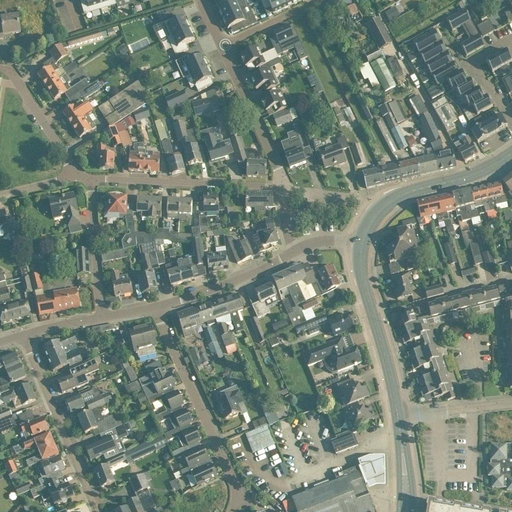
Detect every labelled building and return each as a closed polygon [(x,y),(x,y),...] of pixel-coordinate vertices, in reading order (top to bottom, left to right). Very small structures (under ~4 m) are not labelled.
[(84,15),(100,10),(97,0),(86,0),(80,2),(84,15)] [(97,0),(100,10),(116,5),(116,3),(114,0),(97,0)] [(222,17),(223,18),(247,7),(243,0),(226,0),(227,3),(218,7),(220,13),(219,13),(221,17),(222,17)] [(283,10),(278,0),(260,0),(261,1),(265,10),(270,8),(273,14),(283,10)] [(278,0),(283,10),(292,5),(289,0),(278,0)] [(349,0),(335,0),(320,7),(325,18),(336,13),(335,11),(351,4),(349,0)] [(469,7),(465,1),(458,5),(462,11),(469,7)] [(247,7),(223,18),(224,20),(223,20),(225,25),(226,24),(228,29),(240,24),(243,30),(257,24),(252,13),(246,16),(243,9),(247,8),(247,7)] [(354,7),(347,10),(354,24),(362,20),(358,13),(357,14),(354,7)] [(385,14),(390,22),(400,16),(395,8),(385,14)] [(468,32),(475,28),(465,10),(446,21),(453,32),(464,25),(467,31),(468,32)] [(20,33),(19,23),(18,17),(6,18),(6,16),(0,16),(0,38),(12,37),(12,34),(20,33)] [(161,25),(168,39),(189,29),(189,28),(189,27),(187,23),(184,18),(177,21),(176,18),(161,25)] [(378,19),(367,24),(380,49),(391,44),(378,19)] [(483,38),(495,31),(489,20),(477,27),(483,38)] [(275,32),(273,32),(274,34),(277,42),(283,53),(287,51),(287,50),(294,47),(297,55),(304,51),(293,25),(289,27),(288,25),(275,32)] [(468,32),(469,33),(472,39),(460,45),(466,57),(485,46),(481,39),(475,28),(468,32)] [(189,29),(168,39),(176,56),(188,50),(186,44),(194,40),(192,35),(193,35),(191,30),(190,31),(189,29)] [(419,54),(441,42),(435,30),(413,43),(419,54)] [(100,33),(67,43),(62,45),(50,52),(57,63),(69,56),(64,49),(69,48),(102,38),(100,33)] [(425,65),(447,52),(441,42),(419,54),(425,65)] [(122,56),(128,52),(123,45),(117,49),(122,56)] [(249,51),(242,55),(242,56),(240,56),(241,58),(241,59),(243,65),(244,64),(246,68),(255,63),(257,69),(278,59),(274,50),(261,56),(257,48),(250,52),(249,51)] [(365,55),(369,63),(382,57),(378,49),(365,55)] [(496,56),(502,68),(506,66),(511,62),(511,61),(506,51),(496,56)] [(431,75),(453,63),(447,52),(425,65),(431,75)] [(175,62),(183,79),(207,68),(206,66),(207,66),(205,61),(204,62),(202,57),(191,62),(188,56),(175,62)] [(499,69),(502,68),(496,56),(486,62),(492,73),(499,69)] [(402,72),(395,57),(387,61),(394,75),(402,72)] [(382,60),(371,66),(385,93),(397,87),(382,60)] [(75,63),(69,66),(72,71),(78,67),(75,63)] [(459,74),(459,73),(453,63),(431,75),(437,86),(438,86),(447,81),(446,81),(459,74)] [(368,64),(359,69),(365,81),(369,79),(375,77),(368,64)] [(38,75),(46,88),(58,80),(53,73),(57,70),(54,65),(38,75)] [(207,68),(183,79),(186,78),(191,89),(195,86),(198,92),(213,85),(210,80),(212,79),(210,74),(211,73),(209,69),(208,69),(207,68)] [(272,69),(251,78),(256,90),(263,86),(266,92),(279,85),(272,69)] [(467,82),(461,72),(459,73),(459,74),(446,81),(447,81),(452,91),(455,89),(467,82)] [(65,75),(58,80),(46,88),(54,100),(71,89),(68,84),(70,82),(65,75)] [(511,78),(511,76),(502,81),(509,95),(511,93),(511,78)] [(74,87),(79,94),(90,87),(85,80),(74,87)] [(461,99),(463,98),(463,97),(476,90),(475,90),(470,80),(467,82),(455,89),(461,99)] [(98,109),(111,128),(114,126),(147,104),(139,81),(105,104),(102,100),(95,104),(99,108),(98,109)] [(90,87),(79,94),(83,101),(99,91),(94,84),(90,87)] [(463,97),(463,98),(469,108),(472,106),(484,99),(484,98),(478,88),(475,90),(476,90),(463,97)] [(261,103),(264,109),(265,109),(266,112),(273,108),(276,114),(287,108),(279,92),(277,93),(275,89),(268,93),(269,96),(268,97),(267,97),(262,99),(262,100),(261,100),(262,103),(261,103)] [(370,96),(374,105),(384,100),(380,91),(370,96)] [(183,92),(165,100),(169,111),(188,102),(183,92)] [(374,119),(362,95),(356,97),(368,122),(374,119)] [(409,101),(419,118),(428,113),(419,96),(409,101)] [(472,106),(477,116),(493,107),(487,97),(484,98),(484,99),(472,106)] [(216,98),(196,103),(200,116),(220,110),(216,98)] [(63,114),(71,126),(88,115),(80,103),(79,103),(63,114)] [(384,117),(391,130),(400,151),(408,147),(388,104),(378,109),(382,118),(384,117)] [(447,132),(453,144),(459,140),(453,129),(451,124),(457,121),(448,104),(435,111),(447,132)] [(334,110),(345,135),(350,133),(345,122),(346,122),(340,111),(337,108),(334,110)] [(344,111),(350,123),(355,121),(350,108),(344,111)] [(147,109),(133,114),(137,123),(150,117),(147,109)] [(273,117),(277,127),(292,121),(288,111),(273,117)] [(88,115),(71,126),(80,139),(96,128),(88,115)] [(491,121),(497,132),(507,127),(501,115),(495,119),(494,119),(491,121)] [(432,145),(434,153),(443,150),(441,142),(432,121),(430,122),(427,116),(419,120),(431,145),(432,145)] [(132,117),(124,120),(124,121),(127,128),(135,125),(132,117)] [(376,122),(392,154),(399,152),(382,119),(376,122)] [(168,160),(172,175),(185,172),(180,153),(173,155),(164,127),(163,128),(160,121),(155,122),(167,160),(168,160)] [(481,126),(488,138),(497,132),(491,121),(485,124),(481,126)] [(183,122),(173,124),(178,142),(181,141),(184,150),(186,155),(189,165),(201,161),(199,152),(197,145),(196,146),(194,136),(188,138),(183,122)] [(114,126),(111,128),(108,130),(114,147),(121,144),(114,126)] [(471,132),(478,143),(488,138),(481,126),(480,127),(478,128),(471,132)] [(200,133),(202,141),(205,140),(212,162),(219,160),(220,162),(226,160),(225,158),(227,158),(221,139),(214,141),(211,129),(200,133)] [(118,134),(124,148),(132,145),(127,131),(118,134)] [(246,168),(247,177),(266,178),(266,163),(261,163),(261,161),(261,159),(261,158),(260,156),(259,155),(258,153),(257,152),(256,151),(254,150),(253,150),(251,149),(250,149),(248,149),(246,149),(245,149),(243,150),(239,136),(231,139),(239,168),(246,168)] [(415,145),(411,138),(406,141),(410,148),(415,145)] [(466,138),(453,146),(458,151),(459,154),(464,162),(477,155),(472,146),(471,144),(470,145),(466,138)] [(289,140),(281,143),(283,148),(286,156),(285,156),(286,159),(290,169),(306,163),(302,153),(301,151),(304,150),(300,140),(290,143),(289,140)] [(134,143),(134,151),(144,151),(144,143),(134,143)] [(360,144),(352,147),(358,165),(366,163),(360,144)] [(105,149),(105,146),(97,145),(97,158),(101,158),(100,170),(113,171),(114,150),(105,149)] [(327,145),(315,150),(319,161),(321,160),(325,168),(336,164),(337,165),(345,162),(342,153),(339,146),(329,150),(327,145)] [(129,171),(144,172),(145,151),(136,151),(136,152),(130,152),(129,171)] [(145,151),(144,172),(159,173),(160,153),(153,153),(153,152),(145,151)] [(452,152),(434,156),(438,172),(456,168),(452,152)] [(434,156),(416,161),(420,176),(438,172),(434,156)] [(416,161),(398,165),(402,180),(420,176),(416,161)] [(384,163),(379,164),(384,185),(402,180),(398,165),(385,168),(384,163)] [(384,185),(379,164),(378,164),(380,169),(362,173),(366,189),(384,185)] [(511,172),(501,182),(509,192),(508,193),(511,198),(511,172)] [(499,183),(484,186),(488,200),(487,200),(488,205),(489,212),(496,211),(495,206),(507,203),(505,195),(503,196),(499,183)] [(484,186),(470,190),(474,208),(475,208),(484,206),(486,213),(489,212),(488,205),(487,200),(488,200),(484,186)] [(470,190),(452,195),(456,211),(457,217),(461,216),(462,222),(479,218),(477,211),(476,211),(475,208),(474,208),(470,190)] [(246,194),(246,204),(246,208),(255,208),(255,214),(265,214),(265,208),(273,208),(273,194),(246,194)] [(49,201),(51,210),(53,217),(65,214),(68,227),(80,224),(77,211),(78,211),(74,195),(49,201)] [(438,198),(444,221),(446,228),(450,238),(452,238),(450,234),(452,233),(451,227),(447,213),(456,211),(452,195),(438,198)] [(198,203),(198,213),(199,218),(205,218),(205,213),(218,212),(224,211),(222,198),(218,198),(218,196),(204,197),(204,203),(198,203)] [(109,197),(109,203),(105,203),(105,212),(109,212),(111,215),(111,218),(119,219),(119,215),(126,216),(126,201),(125,201),(123,199),(123,198),(109,197)] [(438,222),(444,221),(438,198),(428,200),(432,217),(437,215),(438,222)] [(141,218),(148,219),(148,213),(149,213),(149,199),(137,199),(137,213),(141,213),(141,218)] [(148,213),(148,219),(157,220),(157,218),(161,218),(161,214),(162,200),(149,199),(149,213),(148,213)] [(167,219),(179,220),(179,215),(180,201),(168,200),(167,214),(168,214),(167,219)] [(424,218),(432,217),(428,200),(417,203),(420,218),(417,219),(420,226),(426,225),(424,218)] [(179,215),(179,220),(179,222),(186,222),(187,215),(191,215),(192,201),(180,201),(179,215)] [(6,212),(0,213),(0,227),(7,225),(12,244),(21,242),(15,220),(8,221),(6,212)] [(234,222),(231,212),(224,214),(226,224),(234,222)] [(137,247),(137,246),(136,238),(135,228),(134,228),(133,216),(126,217),(129,240),(131,240),(132,248),(137,247)] [(411,226),(416,225),(414,219),(402,223),(403,228),(396,230),(397,233),(395,234),(398,245),(386,248),(390,263),(419,255),(411,226)] [(256,234),(257,237),(275,233),(272,220),(265,221),(267,232),(256,234)] [(193,241),(193,242),(202,243),(202,239),(201,235),(201,233),(200,227),(191,228),(192,235),(193,241)] [(154,239),(154,240),(162,241),(162,230),(157,229),(157,240),(154,239)] [(162,230),(162,241),(171,241),(178,241),(179,234),(179,233),(170,233),(170,230),(162,230)] [(465,247),(470,245),(476,265),(482,263),(477,243),(473,244),(470,231),(462,233),(465,247)] [(275,233),(257,237),(264,253),(268,251),(267,247),(275,246),(277,243),(275,233)] [(257,237),(246,242),(252,258),(264,253),(257,237)] [(252,258),(246,242),(235,246),(232,238),(227,240),(237,264),(252,258)] [(154,240),(153,243),(159,265),(159,266),(165,264),(162,252),(164,252),(163,246),(164,245),(172,245),(171,241),(162,241),(154,240)] [(202,243),(193,242),(195,258),(196,267),(205,266),(203,251),(202,243)] [(143,245),(141,245),(143,257),(140,258),(143,272),(147,272),(148,275),(138,278),(142,294),(157,291),(152,267),(159,265),(153,243),(143,245)] [(444,245),(447,253),(450,265),(457,263),(451,243),(444,245)] [(129,258),(127,249),(101,255),(103,262),(129,258)] [(76,275),(90,274),(89,251),(89,250),(88,250),(75,251),(76,251),(77,274),(76,274),(76,275)] [(177,264),(174,251),(169,252),(170,259),(173,258),(175,264),(165,267),(171,286),(183,283),(177,264)] [(482,254),(486,270),(495,268),(491,252),(482,254)] [(226,253),(216,254),(219,271),(229,270),(226,253)] [(219,271),(216,254),(206,256),(209,272),(219,271)] [(189,260),(177,264),(183,283),(194,279),(191,267),(196,267),(195,258),(189,260)] [(300,267),(286,273),(300,304),(314,299),(314,300),(322,296),(321,295),(307,264),(300,267)] [(307,264),(321,295),(325,292),(326,294),(333,291),(333,289),(339,286),(339,285),(341,285),(339,281),(337,281),(336,279),(338,278),(333,267),(324,271),(323,269),(319,271),(319,273),(316,267),(315,267),(320,277),(315,279),(310,269),(310,270),(307,264)] [(463,278),(476,275),(475,269),(462,271),(463,278)] [(2,270),(0,270),(0,304),(1,308),(0,308),(0,318),(1,324),(30,315),(26,301),(12,305),(5,280),(1,271),(2,271),(2,270)] [(130,281),(129,281),(128,275),(118,277),(117,272),(111,273),(115,297),(132,294),(130,281)] [(44,289),(40,273),(29,276),(33,291),(44,289)] [(286,273),(273,279),(275,283),(277,288),(279,292),(287,289),(288,288),(296,306),(300,304),(286,273)] [(408,273),(401,275),(391,277),(397,300),(412,296),(409,286),(411,285),(408,273)] [(29,277),(21,278),(24,294),(32,292),(30,282),(29,277)] [(497,285),(499,293),(507,291),(505,283),(497,285)] [(258,318),(257,318),(259,322),(265,319),(264,316),(269,314),(264,302),(276,296),(271,285),(255,292),(260,302),(252,306),(258,318)] [(444,294),(444,293),(442,285),(425,290),(427,299),(444,294)] [(481,290),(482,292),(486,306),(485,306),(486,309),(490,308),(490,305),(500,303),(496,288),(488,290),(487,288),(481,290)] [(37,305),(38,305),(39,315),(80,308),(77,289),(53,293),(53,295),(35,298),(37,305)] [(474,292),(468,293),(473,312),(477,311),(476,309),(485,306),(486,306),(482,292),(475,294),(474,292)] [(462,297),(455,299),(459,314),(469,311),(469,313),(473,312),(468,293),(462,295),(462,297)] [(238,295),(224,299),(229,315),(230,315),(232,321),(239,319),(240,322),(241,322),(238,312),(240,312),(243,310),(241,304),(238,295)] [(224,299),(210,304),(215,320),(229,315),(224,299)] [(294,313),(288,316),(294,328),(294,327),(305,323),(307,322),(316,319),(313,312),(312,309),(317,306),(314,300),(314,299),(300,304),(296,306),(296,307),(292,309),(294,313)] [(447,299),(441,300),(446,319),(450,318),(449,316),(459,314),(455,299),(448,301),(447,299)] [(446,319),(441,300),(435,302),(435,304),(428,306),(431,321),(442,318),(442,320),(446,319)] [(210,304),(197,309),(202,324),(206,323),(208,327),(215,324),(214,320),(215,320),(210,304)] [(290,304),(284,306),(288,316),(294,313),(292,309),(290,304)] [(416,306),(419,314),(427,312),(425,304),(416,306)] [(501,312),(502,320),(511,319),(511,305),(504,306),(504,309),(502,309),(502,312),(501,312)] [(202,324),(197,309),(178,315),(185,338),(195,335),(195,334),(203,331),(201,326),(202,326),(202,324)] [(401,315),(407,334),(427,327),(425,322),(416,325),(410,309),(401,313),(401,314),(400,314),(400,315),(401,315)] [(305,323),(294,327),(297,335),(308,330),(310,336),(319,332),(317,327),(318,327),(327,323),(324,315),(316,319),(307,322),(305,323)] [(329,322),(332,332),(335,337),(353,330),(347,315),(329,322)] [(259,322),(257,318),(250,321),(259,340),(265,337),(259,322)] [(244,330),(240,322),(239,319),(232,321),(236,333),(244,330)] [(507,331),(507,334),(511,333),(511,319),(502,320),(502,328),(503,328),(503,331),(507,331)] [(277,323),(272,325),(275,332),(282,329),(287,327),(284,320),(277,323)] [(224,324),(218,326),(226,348),(235,345),(231,334),(229,334),(225,324),(224,324)] [(129,331),(131,341),(134,352),(136,351),(138,358),(156,353),(155,347),(157,346),(151,325),(129,331)] [(414,341),(415,346),(434,339),(431,328),(428,329),(427,327),(407,334),(408,336),(404,337),(404,339),(402,340),(404,345),(414,341)] [(211,328),(204,331),(209,345),(208,345),(212,355),(217,354),(219,359),(222,357),(211,328)] [(120,347),(121,346),(128,343),(124,332),(118,334),(120,339),(118,340),(120,347)] [(74,335),(43,348),(48,360),(64,353),(62,348),(77,342),(74,335)] [(279,344),(276,337),(268,340),(271,347),(279,344)] [(308,367),(323,361),(326,370),(332,374),(337,372),(361,363),(355,348),(347,351),(342,338),(304,353),(302,354),(308,367)] [(415,358),(416,360),(436,353),(435,351),(438,349),(434,339),(415,346),(417,350),(407,354),(408,358),(411,357),(412,359),(415,358)] [(64,353),(48,360),(53,372),(62,368),(68,365),(69,368),(82,362),(78,353),(77,354),(75,348),(64,353)] [(0,368),(4,367),(6,372),(21,365),(20,364),(21,363),(20,360),(18,360),(16,353),(0,360),(0,368)] [(423,367),(425,372),(444,365),(440,355),(437,356),(436,353),(416,360),(417,362),(413,363),(414,366),(411,367),(413,371),(423,367)] [(66,378),(57,382),(62,394),(71,390),(76,388),(73,380),(79,377),(80,379),(85,376),(83,372),(97,366),(96,363),(94,358),(69,369),(72,375),(66,378)] [(122,371),(124,370),(130,367),(127,359),(118,363),(122,371)] [(159,361),(154,364),(157,371),(162,369),(159,361)] [(0,380),(0,395),(1,395),(11,390),(9,384),(26,377),(23,371),(24,370),(23,368),(21,367),(21,365),(6,372),(8,377),(0,380)] [(425,384),(425,387),(445,380),(444,377),(448,376),(444,365),(425,372),(426,377),(416,380),(418,385),(420,384),(421,386),(425,384)] [(130,367),(124,370),(130,381),(136,378),(130,367)] [(153,383),(158,394),(173,387),(173,388),(175,387),(175,385),(176,384),(174,379),(172,380),(170,374),(167,375),(164,369),(162,370),(150,376),(139,381),(142,388),(153,383)] [(353,379),(343,383),(335,386),(341,400),(346,398),(349,405),(357,402),(364,399),(363,397),(368,395),(365,387),(360,389),(359,385),(355,386),(353,379)] [(445,380),(425,387),(426,389),(422,390),(423,392),(421,393),(422,397),(432,394),(434,399),(445,395),(447,401),(455,398),(449,381),(446,382),(445,380)] [(141,389),(138,381),(128,386),(132,393),(141,389)] [(14,390),(1,396),(5,405),(12,401),(16,409),(36,401),(29,384),(20,388),(16,390),(17,394),(15,394),(14,390)] [(218,401),(220,407),(220,409),(221,413),(223,414),(225,419),(231,417),(233,418),(237,416),(238,414),(240,413),(237,405),(243,402),(237,386),(223,392),(225,398),(218,401)] [(161,401),(166,412),(181,406),(184,405),(183,403),(184,402),(182,398),(181,398),(178,392),(175,393),(173,388),(173,387),(158,394),(147,399),(150,406),(153,412),(156,410),(153,404),(161,401)] [(102,397),(101,398),(97,388),(78,395),(79,396),(65,401),(71,414),(87,407),(90,412),(105,406),(102,397)] [(137,398),(141,406),(148,402),(144,393),(139,395),(140,396),(137,398)] [(357,402),(349,405),(340,409),(349,432),(336,437),(336,439),(331,441),(336,454),(357,446),(353,434),(357,433),(354,427),(369,422),(367,419),(372,417),(369,410),(365,412),(363,407),(360,409),(357,402)] [(270,410),(268,404),(261,407),(266,418),(280,412),(277,407),(270,410)] [(169,419),(175,430),(175,431),(189,424),(192,423),(191,421),(193,420),(190,416),(189,416),(186,410),(184,411),(181,406),(166,412),(155,417),(158,424),(169,419)] [(122,420),(115,423),(113,416),(104,420),(99,409),(78,417),(85,434),(103,426),(106,432),(124,425),(122,420)] [(0,420),(11,416),(8,410),(0,413),(0,420)] [(11,416),(0,420),(0,430),(1,434),(17,427),(14,421),(12,416),(11,416)] [(43,418),(35,421),(35,420),(20,427),(23,434),(30,431),(33,437),(48,431),(48,429),(48,427),(47,425),(45,424),(43,418)] [(252,423),(255,429),(266,424),(264,418),(252,423)] [(111,437),(85,448),(90,461),(104,455),(106,460),(113,457),(117,456),(113,445),(118,442),(127,438),(126,433),(131,431),(128,424),(113,430),(115,436),(111,438),(111,437)] [(178,437),(183,448),(183,449),(198,442),(201,441),(200,439),(201,439),(199,434),(198,435),(195,428),(192,430),(189,424),(175,431),(175,430),(164,435),(167,442),(178,437)] [(35,445),(38,451),(54,444),(49,433),(26,443),(16,447),(18,452),(23,450),(35,445)] [(107,466),(104,467),(94,471),(101,488),(115,483),(109,468),(126,461),(128,464),(167,446),(163,435),(123,453),(124,455),(105,462),(107,466)] [(186,455),(191,466),(191,467),(206,460),(209,459),(208,457),(209,457),(207,452),(206,453),(203,447),(200,448),(198,442),(183,449),(183,448),(172,453),(175,460),(186,455)] [(29,468),(34,465),(43,462),(49,459),(59,455),(54,444),(38,451),(40,456),(28,461),(27,462),(29,468)] [(488,465),(487,477),(492,477),(492,488),(506,489),(506,491),(511,491),(511,444),(506,445),(500,445),(490,444),(490,465),(488,465)] [(43,462),(34,465),(36,470),(38,469),(42,479),(65,469),(60,458),(44,464),(43,462)] [(369,460),(359,464),(369,492),(377,489),(386,489),(385,459),(369,460)] [(191,467),(191,466),(180,472),(174,475),(177,481),(183,478),(184,478),(192,475),(197,487),(200,485),(217,477),(216,475),(218,475),(215,470),(214,471),(213,469),(211,465),(209,466),(206,460),(191,467)] [(5,465),(10,475),(18,472),(13,461),(5,465)] [(287,501),(283,502),(286,511),(291,511),(296,510),(296,511),(374,511),(358,467),(349,471),(335,477),(336,481),(291,499),(292,499),(287,501)] [(150,488),(144,475),(130,481),(136,494),(150,488)] [(478,492),(478,479),(455,478),(455,491),(478,492)] [(55,505),(61,502),(62,503),(64,502),(66,502),(67,500),(68,499),(74,497),(68,484),(60,487),(57,480),(47,484),(47,485),(30,492),(34,499),(41,496),(43,502),(52,498),(55,505)] [(28,483),(15,489),(18,496),(31,490),(28,483)] [(115,511),(138,511),(143,510),(143,511),(162,511),(164,511),(161,507),(155,510),(149,498),(141,502),(139,497),(125,504),(127,507),(115,511)] [(428,509),(427,511),(491,511),(481,510),(481,511),(463,508),(463,507),(453,506),(453,507),(435,504),(435,503),(428,502),(427,508),(428,509)]
